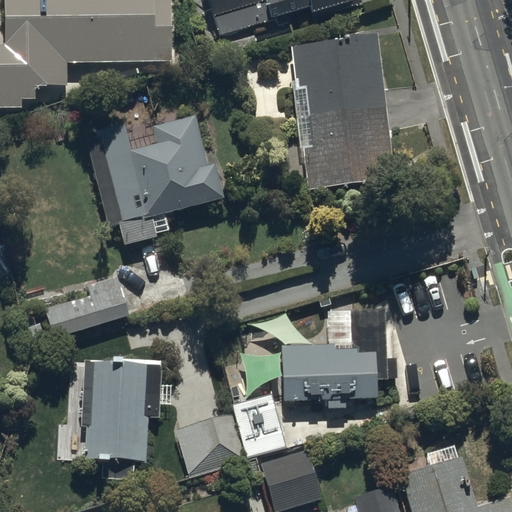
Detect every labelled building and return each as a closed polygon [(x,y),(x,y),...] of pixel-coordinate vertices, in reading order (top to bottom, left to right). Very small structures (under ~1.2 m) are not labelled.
[(65,87),(65,63),(169,62),(168,0),(3,0),(4,45),(0,45),(0,109),(20,109),(20,100),(33,100),(33,89),(36,89),(36,87),(65,87)] [(207,0),(219,36),(308,8),(310,14),(350,1),(349,0),(207,0)] [(289,44),(293,82),(290,82),(298,149),(302,148),(307,190),(393,180),(375,33),(289,44)] [(123,125),(84,134),(105,226),(117,223),(123,246),(155,238),(154,234),(167,230),(163,215),(223,201),(214,163),(205,165),(193,116),(151,126),(155,144),(129,150),(123,125)] [(0,277),(14,265),(0,248),(0,277)] [(44,308),(52,339),(127,318),(116,279),(86,288),(88,295),(44,308)] [(335,348),(281,350),(283,406),(376,403),(376,384),(387,383),(385,313),(350,315),(351,353),(335,353),(335,348)] [(87,359),(87,362),(83,362),(81,428),(84,428),(83,460),(144,462),(145,419),(157,419),(158,406),(168,406),(169,386),(158,386),(159,364),(157,364),(157,361),(87,359)] [(271,398),(233,408),(247,461),(285,451),(271,398)] [(243,460),(229,414),(173,432),(187,477),(243,460)] [(430,467),(399,476),(409,511),(511,511),(511,507),(509,497),(474,507),(460,457),(457,458),(453,446),(426,454),(430,467)] [(304,451),(258,465),(273,511),(277,511),(319,499),(304,451)] [(357,511),(396,511),(390,488),(353,498),(357,511)]
